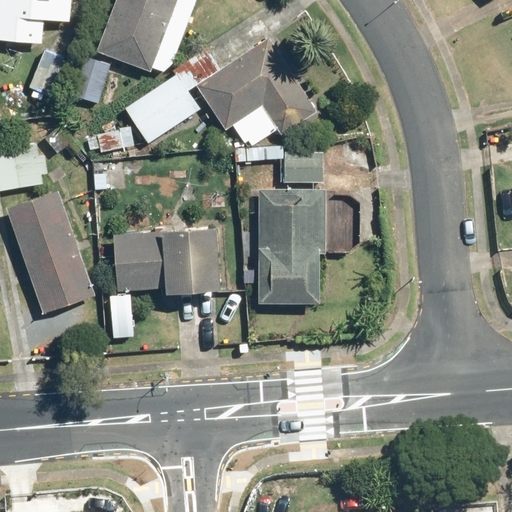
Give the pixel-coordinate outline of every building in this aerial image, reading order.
[(69,0),(0,0),(0,36),(66,42),(69,0)] [(120,0),(101,47),(152,67),(178,0),(120,0)] [(318,109),(285,53),(282,55),(273,40),(202,82),(231,129),(269,106),(282,129),(318,109)] [(112,64),(97,59),(83,97),(98,102),(112,64)] [(180,76),(134,108),(155,138),(201,106),(180,76)] [(0,148),(0,190),(40,185),(35,144),(0,148)] [(286,155),(285,178),(320,179),(321,156),(286,155)] [(321,190),(261,193),(267,301),(327,298),(321,190)] [(49,308),(98,292),(64,191),(16,206),(49,308)] [(219,231),(122,235),(125,291),(221,286),(219,231)]
